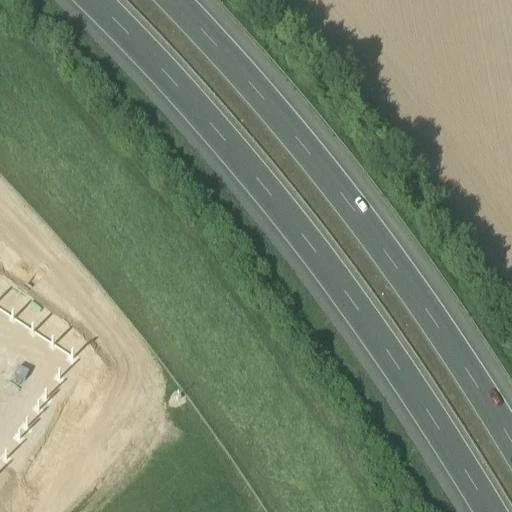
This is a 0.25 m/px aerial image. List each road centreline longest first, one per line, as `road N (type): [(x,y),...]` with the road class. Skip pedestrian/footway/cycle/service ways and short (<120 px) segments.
road 1 (motorway): [(89,0),(259,183),(393,362),(486,511)]
road 2 (motorway): [(511,449),(344,203),(166,0)]
